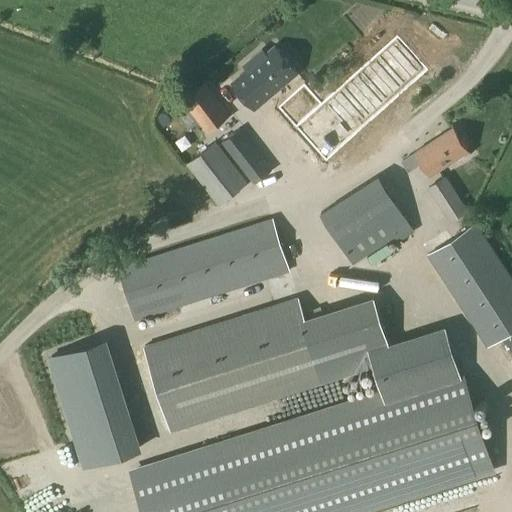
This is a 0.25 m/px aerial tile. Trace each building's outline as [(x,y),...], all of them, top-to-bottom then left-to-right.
[(302,89),(274,112),(321,167),(424,78),(394,43),(318,108),(302,89)] [(253,66),(232,84),(253,109),(296,73),(276,49),(266,57),(261,52),(249,62),(253,66)] [(203,85),(181,102),(206,134),(228,116),(203,85)] [(452,129),(415,153),(430,176),(466,152),(452,129)] [(237,130),(221,143),(253,184),(269,171),(237,130)] [(215,142),(185,164),(218,207),(247,184),(215,142)] [(375,176),(319,215),(354,266),(394,238),(397,243),(413,232),(375,176)] [(445,176),(426,187),(449,222),(467,211),(445,176)] [(289,272),(271,218),(118,267),(136,321),(289,272)] [(511,278),(476,223),(425,256),(485,348),(511,330),(511,278)] [(308,320),(301,297),(146,345),(172,430),(327,382),(375,367),(394,361),(389,345),(375,299),(308,320)] [(42,341),(86,319),(78,303),(34,326),(42,341)] [(458,367),(446,327),(389,345),(394,361),(375,367),(383,392),(458,367)] [(383,392),(132,474),(144,511),(356,511),(494,467),(461,367),(458,367),(383,392)] [(73,383),(60,412),(85,424),(99,395),(73,383)]
